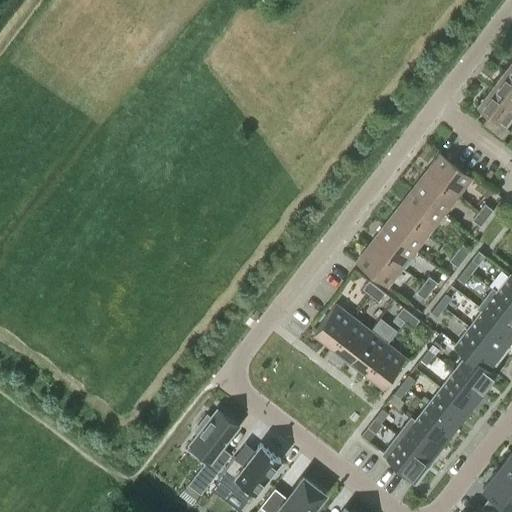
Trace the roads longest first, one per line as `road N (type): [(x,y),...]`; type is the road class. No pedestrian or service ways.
road 1 (residential): [(393,511),(226,379),(511,9)]
road 2 (residential): [(511,416),(436,511)]
